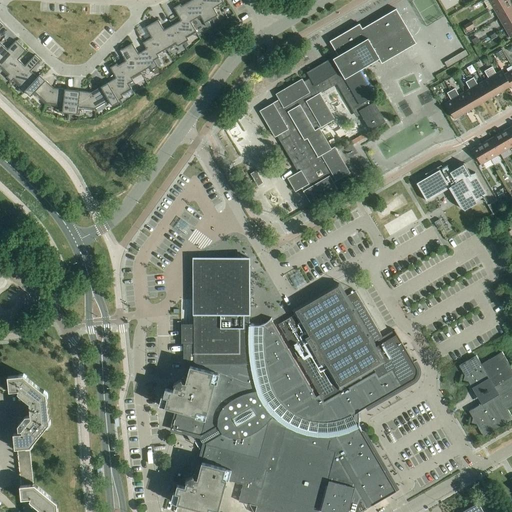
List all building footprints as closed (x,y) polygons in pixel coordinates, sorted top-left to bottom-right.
[(211,20),(199,0),(192,0),(182,6),(180,4),(180,5),(196,32),(191,22),(200,16),(204,24),(208,21),(211,20)] [(224,3),(222,0),(199,0),(211,20),(212,19),(216,17),(218,16),(214,9),(224,3)] [(488,0),(493,9),(509,0),(508,0),(488,0)] [(493,9),(499,19),(511,10),(511,6),(509,0),(493,9)] [(196,32),(180,5),(174,8),(181,21),(172,26),(183,44),(186,42),(188,41),(187,37),(196,32)] [(273,103),(259,111),(275,137),(280,134),(283,140),(281,141),(295,164),(300,162),(304,169),(287,178),(295,192),(301,188),(311,205),(337,189),(333,183),(350,173),(334,147),(331,149),(319,129),(335,119),(319,93),(337,82),(356,115),(360,113),(370,130),(385,122),(374,102),(372,104),(369,99),(374,96),(359,71),(379,59),(381,64),(416,44),(396,9),(362,29),(359,24),(329,41),(338,56),(333,58),(333,57),(307,73),(310,78),(304,82),(302,79),(276,94),(279,101),(273,104),(273,103)] [(511,10),(499,19),(504,28),(511,23),(511,10)] [(183,44),(172,26),(164,31),(158,20),(152,24),(166,49),(176,44),(178,47),(183,44)] [(166,49),(152,24),(145,27),(151,38),(143,43),(157,67),(158,67),(154,61),(159,58),(157,55),(166,49)] [(0,66),(1,67),(21,46),(16,41),(8,50),(1,43),(0,43),(0,66)] [(157,67),(143,43),(146,49),(138,54),(132,44),(126,47),(141,73),(150,67),(152,70),(157,67)] [(25,66),(18,60),(27,51),(21,46),(1,67),(9,75),(6,77),(11,82),(35,56),(25,66)] [(141,73),(126,47),(120,51),(126,61),(118,66),(117,64),(116,64),(131,90),(132,89),(131,88),(128,84),(133,81),(132,78),(141,73)] [(447,68),(468,55),(465,50),(444,63),(447,68)] [(505,57),(501,51),(496,54),(500,60),(505,57)] [(23,93),(40,75),(37,78),(31,71),(41,61),(35,56),(11,82),(14,79),(21,86),(19,89),(23,93)] [(131,90),(116,64),(110,68),(116,78),(108,83),(119,102),(119,101),(121,100),(124,98),(122,95),(131,90)] [(492,67),(488,69),(501,91),(510,86),(504,75),(502,71),(496,74),(492,67)] [(488,79),(483,82),(492,97),(501,91),(488,69),(484,71),(488,79)] [(47,104),(54,88),(40,75),(23,93),(24,94),(25,92),(31,97),(35,92),(47,104)] [(473,78),(469,80),(482,102),(492,97),(483,82),(477,85),(473,78)] [(470,89),(464,93),(473,108),(482,102),(469,80),(465,82),(470,89)] [(119,102),(108,83),(91,93),(95,109),(109,101),(112,106),(119,102)] [(70,114),(73,91),(54,88),(47,104),(63,106),(62,113),(70,114)] [(455,89),(451,91),(464,113),(473,108),(464,93),(459,96),(455,89)] [(95,109),(91,93),(73,91),(70,114),(78,115),(79,107),(95,109)] [(464,113),(451,91),(447,93),(451,100),(445,104),(454,119),(464,113)] [(511,131),(510,128),(500,133),(509,148),(511,146),(511,131)] [(351,142),(353,145),(367,137),(365,133),(351,142)] [(500,133),(491,139),(500,154),(509,148),(500,133)] [(491,139),(482,144),(491,159),(500,154),(491,139)] [(491,159),(482,144),(472,150),(481,165),(491,159)] [(487,194),(477,178),(476,176),(476,175),(475,173),(470,175),(464,164),(450,172),(446,166),(442,168),(441,166),(430,172),(429,172),(427,173),(426,174),(427,177),(416,183),(427,201),(449,188),(459,206),(462,208),(465,211),(465,210),(477,203),(476,201),(487,194)] [(250,174),(258,186),(263,183),(256,171),(250,174)] [(490,210),(492,214),(493,215),(494,215),(493,214),(502,209),(497,201),(488,206),(491,210),(490,210)] [(181,219),(174,228),(185,235),(191,227),(181,219)] [(434,222),(437,228),(442,224),(439,219),(434,222)] [(203,440),(205,444),(206,445),(201,463),(202,463),(198,475),(197,474),(195,474),(185,480),(186,482),(185,486),(177,484),(173,502),(208,511),(218,511),(225,487),(227,480),(243,484),(238,502),(256,506),(254,511),(361,511),(357,506),(365,501),(368,508),(373,505),(385,498),(396,491),(394,487),(372,449),(367,440),(359,428),(360,427),(359,425),(359,424),(359,419),(360,414),(360,412),(360,411),(362,410),(366,407),(368,406),(380,399),(392,392),(402,386),(413,380),(414,380),(415,379),(415,378),(416,377),(417,376),(417,375),(417,374),(417,373),(418,372),(417,371),(417,370),(417,369),(417,368),(415,365),(394,330),(382,337),(355,291),(346,296),(339,283),(293,310),(295,314),(278,324),(309,378),(319,395),(316,397),(314,394),(307,382),(286,346),(279,334),(275,326),(270,319),(270,320),(269,321),(268,322),(267,322),(265,323),(263,324),(262,325),(261,325),(256,325),(251,325),(250,324),(249,324),(249,306),(249,280),(249,268),(249,259),(240,259),(204,259),(193,259),(193,300),(193,324),(193,343),(183,343),(183,365),(189,366),(189,367),(190,368),(195,369),(194,375),(193,378),(187,376),(187,379),(183,378),(173,384),(175,386),(173,390),(165,388),(161,406),(178,411),(176,416),(173,429),(188,433),(191,433),(201,436),(203,440)] [(299,271),(290,277),(297,289),(306,283),(299,271)] [(182,343),(183,343),(193,343),(193,324),(182,324),(182,343)] [(471,423),(476,424),(484,437),(511,420),(511,417),(507,409),(511,406),(511,369),(502,352),(481,364),(476,356),(459,366),(464,375),(463,380),(467,380),(472,388),(489,378),(498,394),(481,404),(469,411),(473,418),(471,423)] [(190,368),(187,376),(193,378),(194,375),(195,369),(190,368)] [(15,449),(17,448),(30,447),(47,427),(48,428),(50,424),(50,420),(49,420),(47,398),(48,398),(47,394),(44,391),(43,391),(26,378),(27,377),(24,374),(19,374),(19,375),(8,377),(8,378),(9,390),(9,392),(14,391),(29,403),(30,416),(26,416),(25,417),(20,418),(19,420),(19,424),(18,425),(18,431),(21,431),(23,433),(13,434),(15,449)] [(489,378),(472,388),(481,404),(498,394),(489,378)] [(396,441),(391,433),(387,435),(392,443),(396,441)] [(33,484),(21,485),(20,485),(21,499),(26,498),(41,511),(58,511),(57,502),(35,484),(33,484)] [(368,508),(365,501),(357,506),(361,511),(368,508)]
